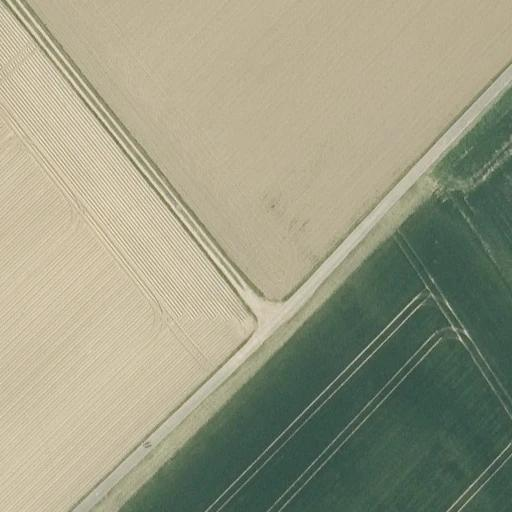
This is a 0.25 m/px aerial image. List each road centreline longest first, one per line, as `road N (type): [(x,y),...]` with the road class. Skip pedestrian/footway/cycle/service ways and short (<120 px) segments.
road 1 (track): [(81,511),(511,77)]
road 2 (track): [(9,0),(270,328)]
